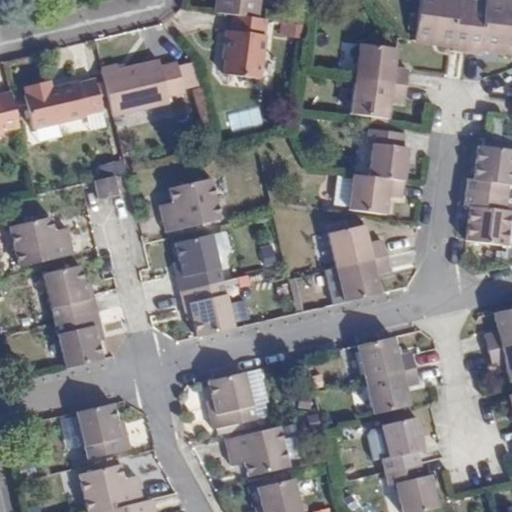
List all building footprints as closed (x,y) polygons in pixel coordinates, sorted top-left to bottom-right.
[(219,0),(218,14),(230,15),(257,19),(259,0),(219,0)] [(419,0),(413,41),(452,46),(451,51),(465,52),(472,1),(461,0),(419,0)] [(472,1),(465,52),(480,54),(480,50),(511,54),(511,1),(499,0),(486,0),(486,4),(472,1)] [(263,36),(265,20),(257,19),(230,15),(229,31),(225,30),(224,47),(227,47),(223,74),(261,78),(267,37),(263,36)] [(306,26),(281,25),(281,37),(305,38),(306,26)] [(359,47),(354,79),(405,86),(408,70),(394,68),(396,51),(359,47)] [(100,69),(112,117),(168,104),(168,99),(182,96),(175,67),(161,70),(160,64),(120,73),(118,64),(100,69)] [(27,129),(102,111),(94,77),(48,88),(46,77),(23,83),(25,92),(20,93),(27,129)] [(405,86),(354,79),(350,114),(387,119),(389,105),(390,100),(403,102),(405,86)] [(18,129),(11,95),(0,97),(0,136),(3,136),(2,132),(18,129)] [(402,148),(403,135),(368,130),(366,142),(372,143),(367,177),(403,182),(408,148),(402,148)] [(465,193),(508,199),(510,185),(511,185),(511,153),(476,148),(474,168),(473,180),(466,179),(465,193)] [(367,177),(355,176),(354,180),(339,178),(336,205),(351,207),(350,210),(385,215),(386,201),(387,196),(401,198),(403,182),(367,177)] [(118,194),(114,177),(94,181),(98,199),(101,199),(114,195),(118,194)] [(158,205),(164,232),(217,220),(208,180),(167,189),(170,202),(158,205)] [(98,199),(94,181),(82,184),(87,208),(102,205),(101,199),(98,199)] [(469,208),(465,239),(507,245),(510,214),(506,214),(508,199),(465,193),(463,207),(469,208)] [(21,273),(75,261),(70,234),(56,237),(52,217),(10,227),(21,273)] [(327,235),(348,231),(346,222),(325,227),(327,235)] [(368,244),(367,239),(364,227),(348,231),(327,235),(336,268),(385,257),(381,240),(368,244)] [(315,236),(321,266),(332,264),(326,234),(315,236)] [(172,277),(176,293),(219,282),(210,242),(173,251),(175,260),(179,275),(172,277)] [(389,272),(385,257),(336,268),(344,303),(379,294),(375,275),(389,272)] [(168,262),(172,277),(179,275),(175,260),(168,262)] [(53,322),(96,311),(93,296),(86,297),(82,282),(78,266),(42,274),(53,322)] [(86,297),(93,296),(89,281),(82,282),(86,297)] [(189,319),(193,338),(230,330),(219,282),(176,293),(179,305),(186,304),(189,319)] [(182,320),(189,319),(186,304),(179,305),(182,320)] [(487,351),(511,345),(511,308),(493,314),(497,332),(484,336),(487,351)] [(99,325),(96,311),(53,322),(63,369),(102,360),(98,342),(94,326),(99,325)] [(103,340),(99,325),(94,326),(98,342),(103,340)] [(355,346),(363,381),(414,369),(411,353),(397,356),(392,337),(355,346)] [(505,364),(506,369),(509,383),(511,381),(511,345),(487,351),(491,367),(505,364)] [(266,403),(259,369),(244,373),(252,407),(266,403)] [(408,407),(406,393),(405,388),(418,384),(414,369),(363,381),(371,416),(408,407)] [(252,407),(244,373),(206,382),(210,400),(213,414),(207,415),(211,430),(255,420),(252,407)] [(213,414),(210,400),(203,401),(207,415),(213,414)] [(110,405),(74,413),(85,461),(129,450),(126,437),(117,439),(115,425),(110,405)] [(385,473),(419,465),(416,452),(423,451),(416,421),(382,428),(389,457),(382,460),(385,473)] [(117,439),(126,437),(123,422),(115,425),(117,439)] [(284,468),(273,422),(224,434),(226,439),(222,440),(229,466),(240,464),(244,478),(284,468)] [(76,475),(84,511),(100,511),(138,503),(132,475),(120,477),(117,465),(76,475)] [(425,511),(437,509),(429,475),(422,477),(419,465),(385,473),(387,485),(394,483),(401,511),(425,511)] [(298,511),(291,480),(256,488),(261,511),(298,511)] [(155,511),(153,500),(138,503),(100,511),(155,511)]
